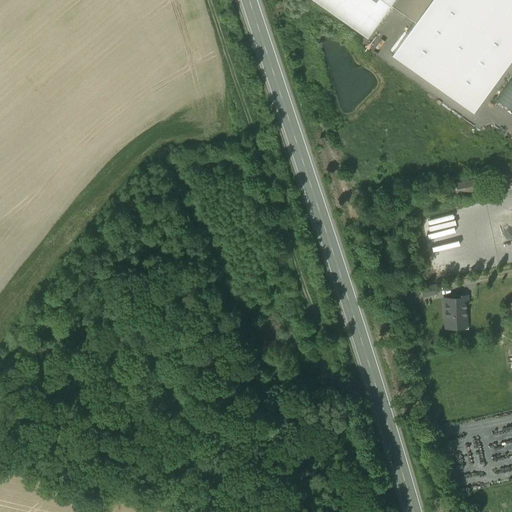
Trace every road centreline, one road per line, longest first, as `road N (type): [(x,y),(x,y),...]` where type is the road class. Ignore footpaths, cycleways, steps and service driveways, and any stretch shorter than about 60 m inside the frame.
road 1 (secondary): [(249,0),(413,511)]
road 2 (track): [(207,0),(335,388)]
